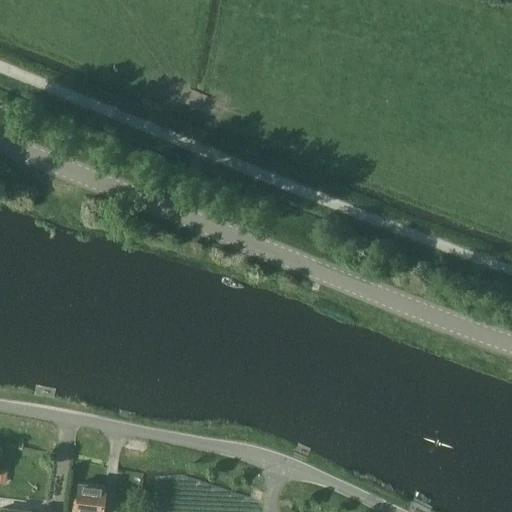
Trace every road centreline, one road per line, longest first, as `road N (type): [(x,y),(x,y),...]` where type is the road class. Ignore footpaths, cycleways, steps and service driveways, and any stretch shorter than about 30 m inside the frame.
road 1 (tertiary): [(511,346),(0,141)]
road 2 (unclassified): [(391,511),(276,464),(0,409)]
